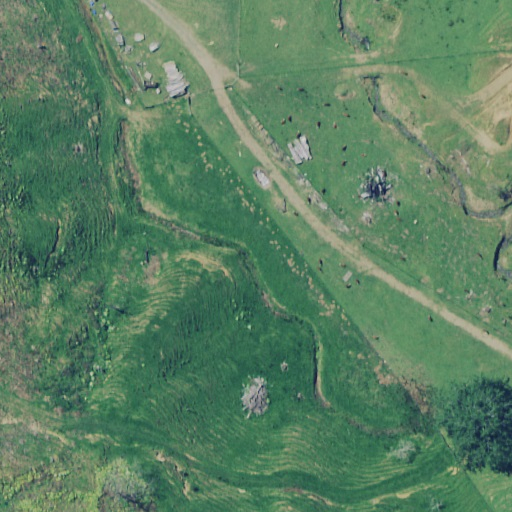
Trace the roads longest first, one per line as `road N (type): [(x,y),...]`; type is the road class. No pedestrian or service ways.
road 1 (track): [(511,102),(468,125),(368,155),(323,192),(319,237),(488,339),(511,396)]
road 2 (track): [(511,407),(498,448),(441,488),(260,511)]
road 3 (track): [(236,511),(147,489),(44,409),(0,355)]
road 4 (track): [(323,192),(242,79),(199,0)]
